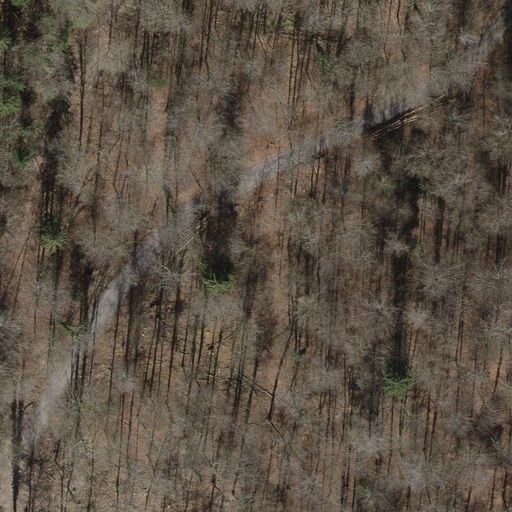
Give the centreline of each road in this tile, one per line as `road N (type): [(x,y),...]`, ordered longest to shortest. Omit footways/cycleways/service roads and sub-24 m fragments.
road 1 (track): [(22,447),(77,376),(125,280),(199,199),(389,116)]
road 2 (track): [(22,447),(48,153),(90,39),(120,0)]
road 3 (track): [(389,116),(446,84),(511,25)]
